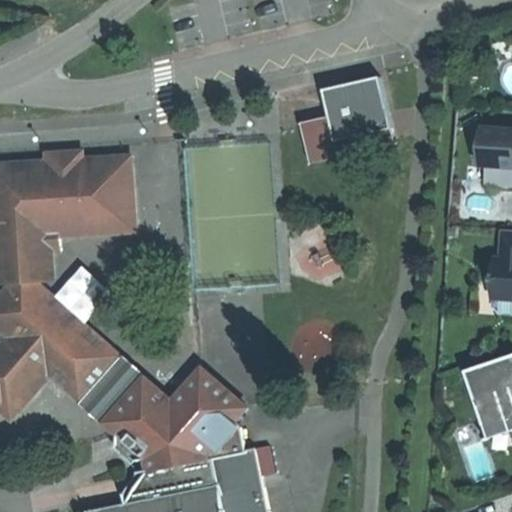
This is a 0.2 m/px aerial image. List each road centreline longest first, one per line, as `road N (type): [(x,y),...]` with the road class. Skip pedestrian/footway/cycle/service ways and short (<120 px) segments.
road 1 (unclassified): [(25,71),(56,91),(105,91),(377,29)]
road 2 (tertiary): [(134,0),(25,71)]
